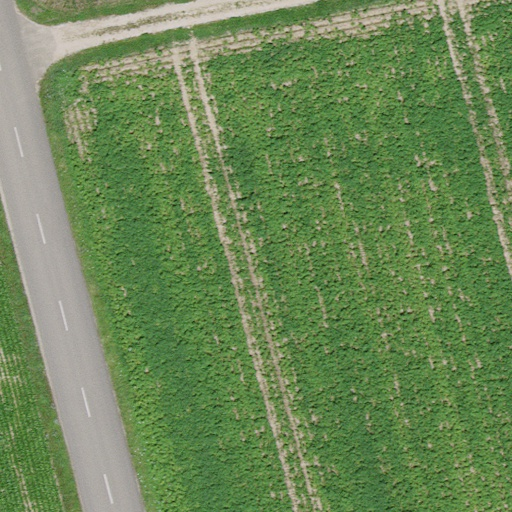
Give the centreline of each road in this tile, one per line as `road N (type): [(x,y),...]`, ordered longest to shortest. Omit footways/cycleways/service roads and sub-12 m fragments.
road 1 (tertiary): [(0,56),(118,511)]
road 2 (track): [(0,55),(262,0)]
